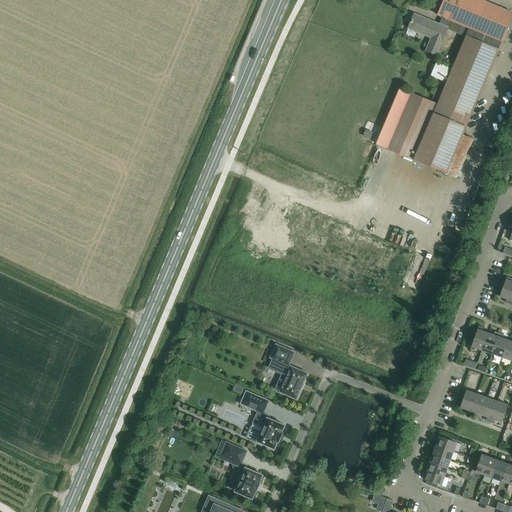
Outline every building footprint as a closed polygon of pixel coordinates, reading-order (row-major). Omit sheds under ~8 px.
[(383,128),(377,144),(388,148),(387,150),(447,175),(464,135),(467,127),(499,49),(511,19),(511,12),(481,0),(444,0),(438,15),(443,17),(440,24),(414,14),(408,29),(408,30),(406,34),(414,38),(416,33),(431,39),(425,51),(428,52),(438,56),(442,46),(448,30),(464,36),(466,37),(450,73),(437,104),(411,93),(400,88),(383,128)] [(437,62),(431,77),(445,83),(451,68),(437,62)] [(510,304),(511,298),(511,281),(506,279),(500,297),(506,299),(505,302),(510,304)] [(482,351),(488,333),(483,331),(484,327),(479,326),(472,347),(482,351)] [(492,354),(500,333),(496,332),(494,335),(488,333),(482,351),(492,354)] [(503,358),(509,340),(503,338),(504,335),(500,333),(492,354),(503,358)] [(511,361),(511,341),(509,340),(503,358),(511,361)] [(273,359),(269,369),(287,377),(280,392),(280,393),(281,393),(296,399),(296,400),(297,399),(307,375),(308,374),(307,374),(292,367),(291,367),(291,368),(289,367),(295,353),(276,345),(271,358),(273,359)] [(471,374),(468,381),(475,383),(478,376),(471,374)] [(470,415),(477,394),(467,390),(460,408),(467,410),(466,413),(470,415)] [(247,392),(241,405),(258,412),(254,423),(264,428),(257,442),(275,450),(278,442),(279,443),(283,434),(282,433),(285,426),(268,419),(269,416),(264,414),(269,402),(247,392)] [(481,415),(488,398),(477,394),(470,415),(474,416),(475,413),(481,415)] [(490,422),(498,401),(488,398),(481,415),(487,418),(486,421),(490,422)] [(498,401),(490,422),(494,423),(496,420),(502,423),(508,405),(498,401)] [(437,445),(455,451),(458,443),(440,436),(437,445)] [(227,443),(222,456),(235,462),(233,466),(234,469),(243,473),(236,491),(235,492),(236,492),(252,499),(253,500),(253,499),(256,492),(257,492),(260,484),(261,484),(260,483),(263,477),(263,476),(263,475),(246,469),(247,466),(242,464),(248,452),(227,443)] [(452,460),(455,451),(437,445),(434,453),(452,460)] [(448,469),(452,460),(434,453),(430,462),(448,469)] [(484,476),(491,458),(482,455),(475,473),(484,476)] [(493,479),(499,461),(491,458),(484,476),(493,479)] [(501,482),(508,464),(499,461),(493,479),(501,482)] [(446,477),(448,469),(430,462),(428,470),(446,477)] [(510,485),(511,478),(511,465),(508,464),(501,482),(510,485)] [(442,486),(446,477),(428,470),(424,480),(427,481),(438,485),(442,486)] [(389,511),(392,505),(393,501),(375,494),(372,503),(385,507),(382,511),(389,511)] [(210,499),(204,511),(227,511),(226,511),(228,507),(210,499)]
